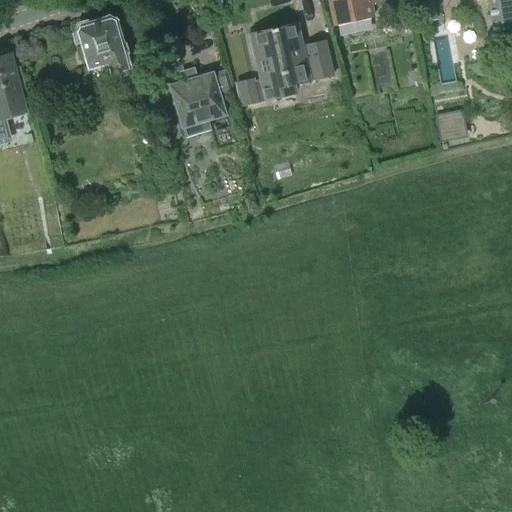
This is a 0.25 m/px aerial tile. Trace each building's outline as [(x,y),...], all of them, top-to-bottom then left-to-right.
[(328,0),(332,12),(335,28),(374,20),(370,4),(378,2),(377,0),(328,0)] [(412,7),(410,0),(396,0),(398,10),(412,7)] [(426,0),(412,0),(414,9),(427,6),(426,0)] [(511,0),(487,0),(493,37),(511,34),(511,0)] [(87,70),(107,64),(110,75),(127,70),(113,22),(109,20),(79,29),(77,33),(87,70)] [(297,24),(249,36),(265,102),(296,94),(295,88),(333,79),(323,40),(302,45),(297,24)] [(0,141),(8,140),(4,124),(27,119),(12,60),(8,55),(0,57),(0,141)] [(374,87),(391,85),(388,55),(370,57),(374,87)] [(181,76),(183,82),(169,86),(184,138),(210,131),(217,152),(238,146),(228,114),(224,115),(219,98),(233,93),(226,70),(212,74),(212,73),(195,78),(193,72),(181,76)] [(145,73),(133,75),(139,98),(150,95),(145,73)] [(235,81),(240,106),(260,102),(254,77),(235,81)] [(435,117),(440,142),(465,137),(461,112),(435,117)] [(252,193),(242,196),(246,211),(256,209),(252,193)]
